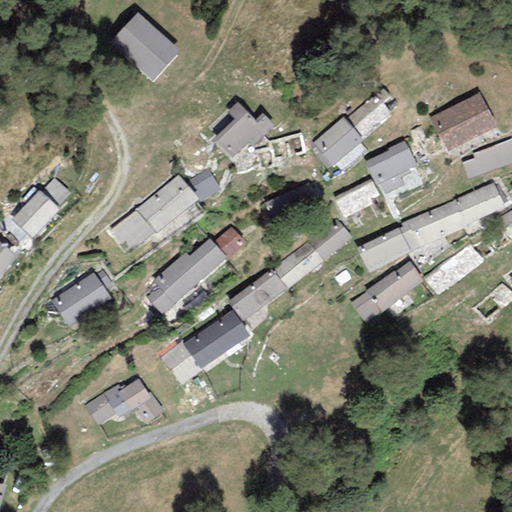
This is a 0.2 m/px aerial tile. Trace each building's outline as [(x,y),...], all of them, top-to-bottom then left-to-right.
[(110,43),(150,78),(173,52),(134,16),(110,43)] [(388,98),(381,89),(374,96),(373,94),(344,121),(340,117),(310,144),(319,154),(315,157),(324,169),(360,140),(358,138),(388,111),(382,104),(388,98)] [(430,119),(446,149),(491,127),(475,96),(430,119)] [(260,113),(252,120),(235,102),(225,112),(232,119),(211,139),(230,159),(247,143),(251,147),(272,126),(260,113)] [(412,142),(419,140),(423,139),(419,125),(408,129),(412,142)] [(255,170),(273,167),(272,161),(304,154),(299,133),(266,141),(267,147),(252,150),(255,170)] [(511,162),(511,144),(510,138),(471,154),(473,158),(460,163),(465,179),(511,162)] [(419,140),(412,142),(407,143),(406,139),(401,141),(405,149),(412,162),(426,157),(419,140)] [(414,167),(412,162),(405,149),(401,141),(362,162),(374,186),(379,184),(384,194),(402,186),(399,178),(409,173),(408,169),(414,167)] [(184,182),(194,200),(215,189),(203,171),(184,182)] [(55,209),(69,194),(53,177),(38,193),(33,187),(20,201),(15,196),(0,211),(0,231),(15,247),(26,237),(28,240),(57,211),(55,209)] [(191,202),(194,200),(176,179),(111,230),(128,251),(191,202)] [(331,198),(342,218),(370,205),(367,200),(377,196),(368,179),(331,198)] [(492,186),(491,182),(451,200),(451,202),(399,223),(400,227),(396,229),(396,227),(353,248),(366,274),(405,253),(406,255),(421,247),(420,246),(464,229),(463,226),(503,208),(500,204),(505,201),(496,184),(492,186)] [(303,207),(315,202),(306,183),(262,203),(273,224),(304,209),(303,207)] [(501,229),(511,242),(511,243),(511,208),(493,219),(497,225),(501,229)] [(282,287),(283,289),(348,236),(336,221),(308,244),(226,304),(233,312),(231,313),(234,316),(236,315),(239,320),(282,287)] [(482,260),(511,242),(501,229),(497,225),(494,234),(484,239),(481,239),(469,245),(482,260)] [(238,246),(242,242),(228,227),(211,243),(208,239),(188,257),(183,252),(150,281),(156,287),(145,298),(159,314),(222,258),(223,259),(238,246)] [(482,260),(469,245),(467,243),(420,278),(436,295),(482,260)] [(0,273),(14,256),(0,245),(0,273)] [(363,323),(421,282),(407,262),(362,291),(363,293),(348,303),(363,323)] [(51,301),(67,325),(105,299),(86,269),(68,281),(73,287),(51,301)] [(483,322),(511,296),(511,295),(499,283),(469,307),(483,322)] [(143,324),(154,315),(143,301),(138,305),(146,315),(140,320),(143,324)] [(226,345),(234,340),(244,334),(232,316),(215,327),(216,329),(225,343),(226,345)] [(189,355),(197,365),(212,354),(201,340),(186,351),(189,355)] [(226,345),(225,343),(214,350),(216,352),(219,350),(224,356),(233,349),(229,345),(232,343),(234,345),(236,343),(234,340),(226,345)] [(198,368),(178,343),(158,360),(176,387),(198,368)] [(121,401),(127,410),(128,411),(136,406),(134,411),(144,424),(161,411),(148,392),(145,394),(135,379),(123,386),(121,385),(117,388),(117,389),(115,391),(121,401)] [(117,389),(117,388),(113,385),(105,390),(110,399),(116,408),(118,410),(115,412),(118,416),(120,414),(127,410),(121,401),(115,391),(117,389)] [(105,389),(84,407),(94,430),(114,412),(105,389)] [(0,485),(0,496),(7,499),(10,489),(0,485)]
